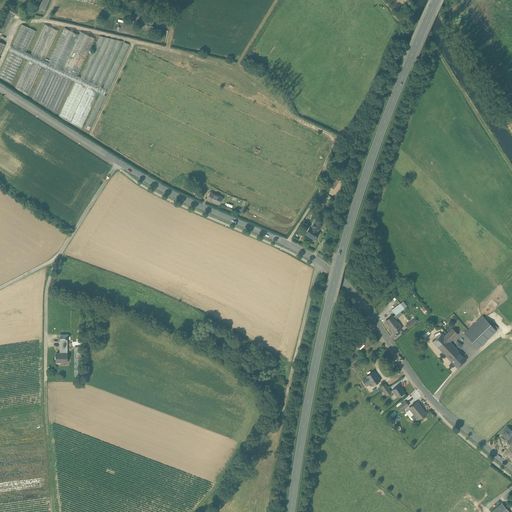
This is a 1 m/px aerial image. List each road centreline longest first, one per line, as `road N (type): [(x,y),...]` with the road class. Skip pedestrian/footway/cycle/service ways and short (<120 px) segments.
road 1 (tertiary): [(0,86),(169,190),(324,266),(432,400),(511,470)]
road 2 (primary): [(435,0),(354,203),(289,511)]
road 3 (track): [(286,244),(324,185),(330,135),(237,72),(134,41)]
road 4 (track): [(54,511),(45,381)]
road 5 (track): [(59,255),(47,285),(45,381)]
